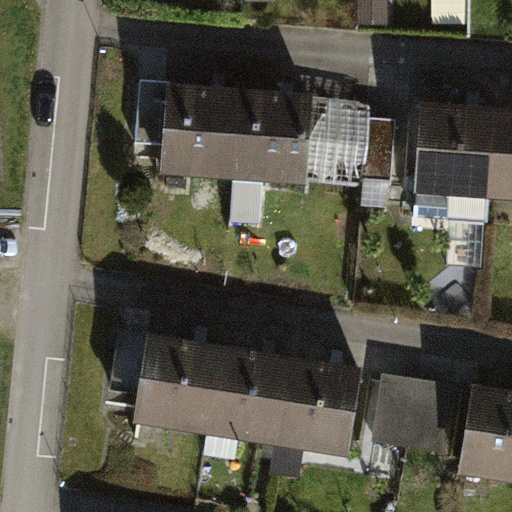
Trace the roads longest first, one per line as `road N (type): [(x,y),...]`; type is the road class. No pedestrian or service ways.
road 1 (residential): [(14,511),(72,0)]
road 2 (unknown): [(511,346),(285,308),(42,282)]
road 3 (unknown): [(511,59),(70,16)]
